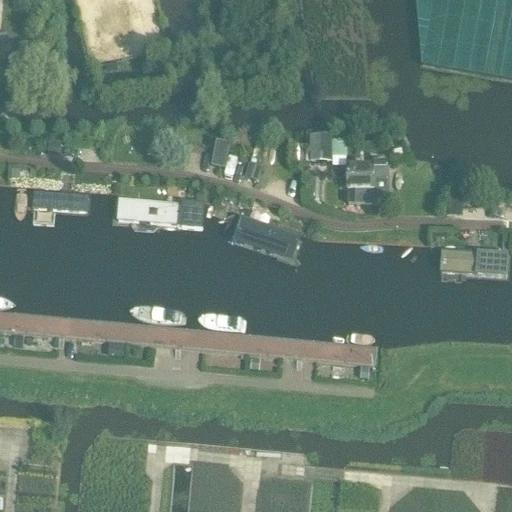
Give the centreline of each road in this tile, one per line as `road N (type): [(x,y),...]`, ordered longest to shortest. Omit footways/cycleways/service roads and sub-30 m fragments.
road 1 (unclassified): [(0,160),(221,182),(322,222),(511,229)]
road 2 (unclassified): [(0,360),(359,393)]
